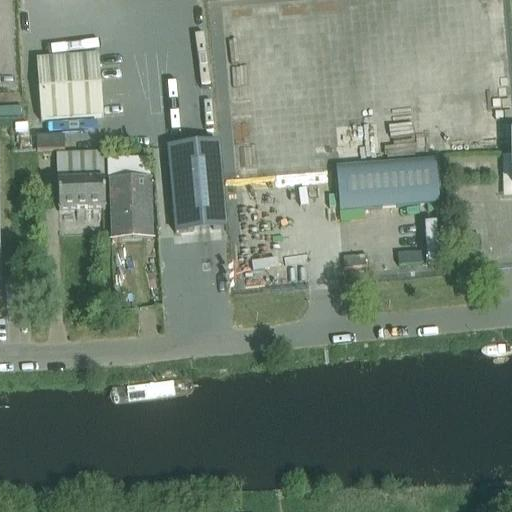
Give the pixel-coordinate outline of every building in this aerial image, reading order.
[(41,124),(104,119),(99,57),(36,62),(41,124)] [(37,153),(65,152),(64,138),(37,139),(37,153)] [(224,142),(172,147),(180,231),(225,227),(230,226),(224,142)] [(439,204),(435,162),(335,171),(339,213),(439,204)] [(150,163),(135,164),(109,165),(112,242),(153,241),(151,180),(150,163)] [(104,181),(58,183),(59,213),(105,211),(104,181)]
